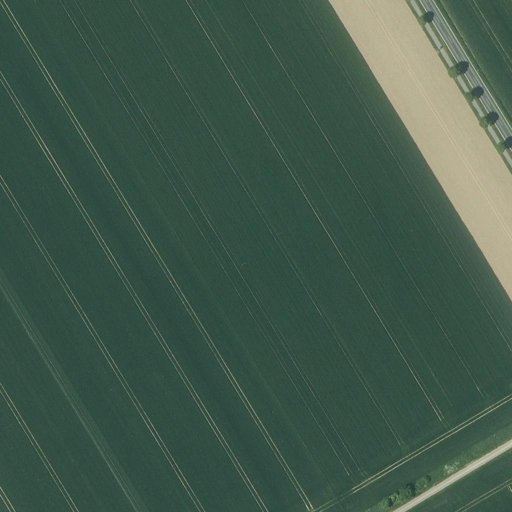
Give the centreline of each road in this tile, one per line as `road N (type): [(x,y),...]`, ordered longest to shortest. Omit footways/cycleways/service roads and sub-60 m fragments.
road 1 (secondary): [(511,138),(426,0)]
road 2 (track): [(398,511),(511,443)]
